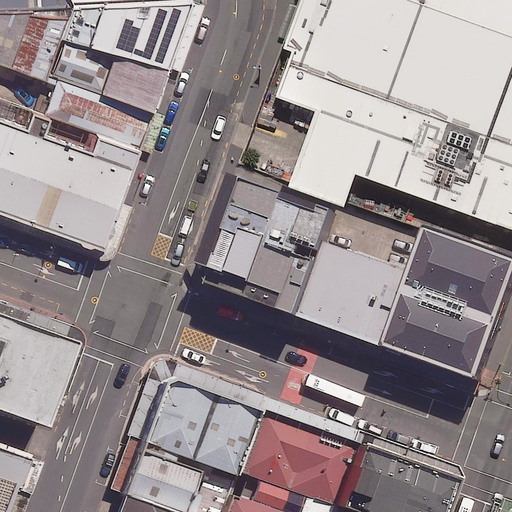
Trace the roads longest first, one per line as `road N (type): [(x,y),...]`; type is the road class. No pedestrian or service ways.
road 1 (secondary): [(132,308),(509,448)]
road 2 (tertiary): [(236,0),(235,33),(132,308)]
road 3 (tertiary): [(132,308),(59,511)]
road 4 (secondary): [(0,262),(132,308)]
